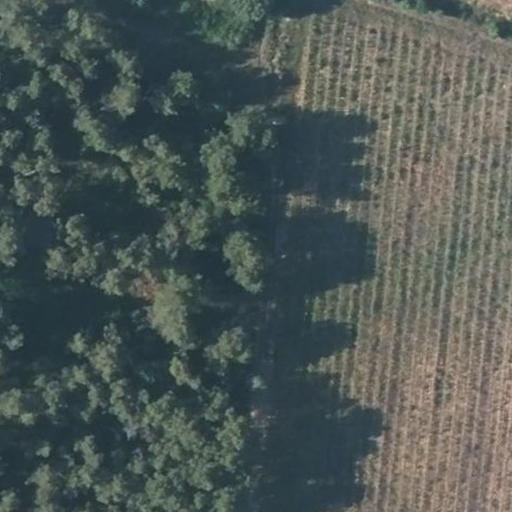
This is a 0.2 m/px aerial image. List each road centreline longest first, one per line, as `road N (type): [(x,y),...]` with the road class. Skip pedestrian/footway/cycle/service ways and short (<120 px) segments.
road 1 (track): [(27,0),(228,72),(264,118),(273,147),(270,274),(253,511)]
road 2 (track): [(273,147),(270,0)]
